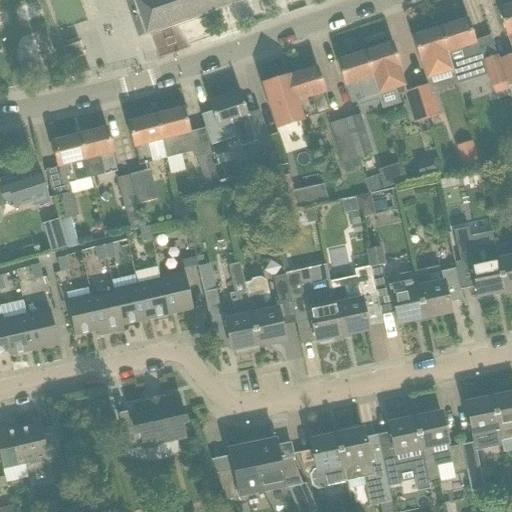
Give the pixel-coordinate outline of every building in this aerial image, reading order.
[(133,0),(139,16),(145,35),(245,0),(133,0)] [(511,48),(511,4),(496,9),(509,50),(511,48)] [(466,20),(439,28),(452,71),(453,75),(468,71),(467,67),(479,63),(466,20)] [(452,71),(439,28),(412,37),(425,80),(452,71)] [(79,43),(62,48),(67,62),(69,61),(74,77),(89,71),(83,56),(79,43)] [(391,44),(364,52),(372,78),(371,78),(377,95),(404,87),(398,69),(399,69),(391,44)] [(372,78),(364,52),(337,61),(351,104),(363,100),(357,82),(371,78),(372,78)] [(497,60),(505,83),(510,97),(511,96),(511,54),(498,59),(497,60)] [(492,88),(505,83),(497,60),(498,59),(497,56),(483,60),(492,88)] [(316,68),(289,77),(297,102),(310,98),(316,115),(329,111),(316,68)] [(297,102),(289,77),(262,85),(275,128),(301,120),(296,103),(297,102)] [(441,115),(430,84),(417,88),(428,119),(441,115)] [(428,119),(417,88),(404,92),(415,123),(428,119)] [(270,149),(266,138),(258,111),(246,115),(239,93),(208,103),(217,129),(231,125),(239,149),(247,147),(249,156),(270,149)] [(183,109),(155,116),(167,160),(194,153),(183,109)] [(167,160),(155,116),(128,123),(139,168),(167,160)] [(360,116),(344,121),(356,159),(356,158),(372,154),(360,116)] [(356,159),(344,121),(329,126),(344,173),(359,168),(356,158),(356,159)] [(106,128),(79,135),(87,167),(100,163),(103,177),(104,176),(118,173),(111,148),(106,128)] [(79,135),(51,142),(56,162),(63,187),(70,185),(75,184),(90,180),(87,167),(79,135)] [(463,166),(473,164),(468,143),(458,145),(463,166)] [(219,187),(209,154),(197,157),(206,191),(219,187)] [(430,161),(428,166),(431,178),(441,175),(437,159),(430,161)] [(129,175),(129,176),(135,199),(160,193),(154,169),(129,175)] [(276,169),(267,172),(270,181),(279,178),(276,169)] [(0,217),(0,216),(0,205),(12,202),(14,208),(32,203),(33,206),(48,201),(39,171),(6,182),(5,178),(0,179),(0,217)] [(378,175),(363,180),(368,193),(382,188),(378,175)] [(129,231),(139,228),(141,228),(135,199),(129,176),(116,179),(129,231)] [(270,181),(267,182),(276,214),(297,209),(288,176),(279,178),(270,181)] [(456,179),(439,183),(441,191),(458,187),(456,179)] [(411,191),(399,194),(400,201),(413,198),(411,191)] [(72,193),(53,197),(59,221),(61,221),(65,232),(73,230),(70,219),(79,216),(73,192),(72,193)] [(312,210),(303,212),(306,226),(315,224),(312,210)] [(361,225),(352,226),(353,234),(362,232),(361,225)] [(141,228),(139,228),(142,243),(151,240),(148,226),(141,228)] [(449,241),(455,269),(456,269),(460,289),(474,286),(477,297),(503,292),(493,246),(465,252),(462,238),(449,241)] [(506,243),(493,246),(503,292),(511,289),(511,257),(509,259),(506,243)] [(112,244),(103,246),(106,260),(115,258),(112,244)] [(106,260),(103,246),(94,248),(98,262),(106,260)] [(365,251),(369,268),(374,293),(375,298),(390,294),(397,325),(423,319),(413,273),(385,279),(382,265),(385,264),(381,248),(365,251)] [(56,259),(59,273),(68,271),(65,257),(56,259)] [(197,266),(195,258),(181,259),(183,270),(197,266)] [(257,346),(244,284),(239,264),(228,266),(235,300),(231,301),(235,318),(224,321),(231,352),(233,351),(234,357),(249,354),(248,348),(257,346)] [(30,267),(33,280),(42,278),(39,265),(30,267)] [(133,272),(137,285),(145,321),(168,315),(160,280),(157,266),(133,272)] [(357,271),(354,271),(355,277),(359,297),(374,293),(369,268),(357,271)] [(462,300),(460,289),(456,269),(455,269),(439,273),(441,280),(428,283),(425,270),(413,273),(423,319),(449,313),(447,304),(462,300)] [(285,276),(290,299),(295,322),(310,319),(315,342),(341,336),(331,291),(329,283),(329,280),(300,286),(298,274),(285,276)] [(184,275),(160,280),(168,315),(192,310),(184,275)] [(277,302),(290,299),(285,276),(272,278),(277,302)] [(250,283),(244,284),(257,346),(283,341),(276,307),(262,310),(261,304),(266,303),(269,298),(266,282),(260,278),(251,280),(250,283)] [(112,291),(113,296),(114,295),(121,326),(122,326),(145,321),(137,285),(112,291)] [(367,331),(360,301),(360,300),(346,303),(343,288),(331,291),(341,336),(367,331)] [(202,293),(208,318),(220,315),(215,290),(202,293)] [(113,296),(91,301),(90,301),(97,331),(98,336),(123,330),(122,326),(121,326),(114,295),(113,296)] [(90,301),(91,301),(90,296),(66,302),(74,337),(97,331),(90,301)] [(49,310),(25,316),(33,351),(57,345),(49,310)] [(0,353),(8,352),(9,352),(2,321),(1,316),(0,313),(0,353)] [(25,316),(2,321),(9,352),(8,352),(9,356),(33,351),(25,316)] [(511,394),(491,398),(500,441),(511,438),(511,394)] [(136,421),(131,422),(134,435),(134,437),(138,436),(141,449),(165,443),(184,438),(181,424),(186,423),(183,410),(178,411),(175,397),(159,401),(159,398),(147,400),(148,403),(133,407),(136,421)] [(478,468),(473,447),(500,441),(491,398),(465,404),(469,424),(472,436),(471,436),(473,443),(460,446),(465,470),(476,468),(478,468)] [(451,464),(448,448),(447,448),(447,445),(444,433),(440,413),(414,419),(425,473),(425,474),(427,481),(438,479),(436,467),(451,464)] [(414,419),(388,425),(394,456),(408,453),(417,491),(428,489),(427,481),(425,474),(425,473),(414,419)] [(16,430),(24,465),(28,480),(50,475),(50,477),(65,473),(59,448),(45,451),(39,425),(16,430)] [(381,459),(381,456),(377,436),(363,439),(362,430),(359,431),(357,428),(348,430),(348,433),(335,436),(345,482),(362,478),(369,507),(381,505),(390,502),(387,487),(381,459)] [(0,462),(2,470),(24,465),(16,430),(0,434),(0,462)] [(345,482),(335,436),(324,438),(322,436),(312,438),(312,441),(309,441),(311,451),(299,453),(301,463),(305,472),(308,476),(310,486),(316,490),(324,489),(325,486),(345,482)] [(302,485),(290,458),(280,460),(275,440),(265,442),(264,438),(251,441),(261,492),(283,487),(283,488),(302,485)] [(261,492),(251,441),(237,444),(238,448),(228,450),(233,471),(215,474),(225,500),(239,497),(239,496),(261,492)] [(453,473),(465,470),(460,446),(448,448),(451,464),(453,473)] [(394,456),(381,459),(387,487),(399,484),(394,460),(395,460),(394,456)] [(50,493),(54,508),(71,504),(67,489),(50,493)] [(392,511),(390,502),(381,505),(382,511),(392,511)]
